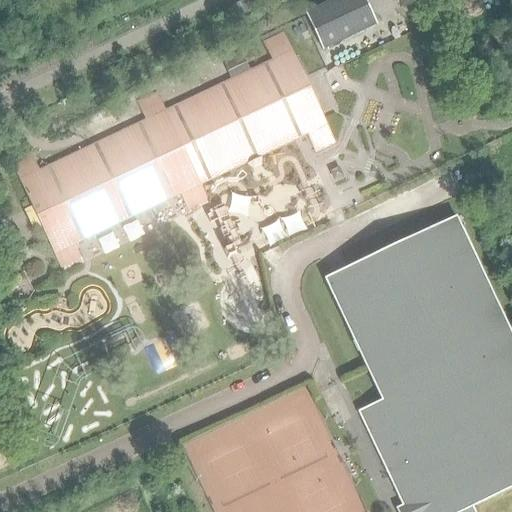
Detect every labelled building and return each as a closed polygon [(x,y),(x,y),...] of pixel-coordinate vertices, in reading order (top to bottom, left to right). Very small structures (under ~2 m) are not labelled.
[(363,0),(346,0),(306,19),(324,57),(378,31),(363,0)] [(164,111),(156,93),(144,98),(195,209),(208,203),(199,185),(306,134),(314,153),(334,143),(282,33),(262,42),(271,60),(164,111)] [(195,209),(144,98),(136,102),(144,120),(38,171),(29,152),(9,162),(62,272),(82,263),(73,245),(179,194),(188,212),(195,209)] [(111,227),(117,243),(147,232),(141,216),(111,227)] [(357,412),(404,511),(473,511),(471,507),(511,487),(511,337),(455,217),(323,279),(381,401),(357,412)] [(293,223),(257,234),(261,245),(296,234),(293,223)] [(110,356),(134,345),(127,331),(103,342),(110,356)]
